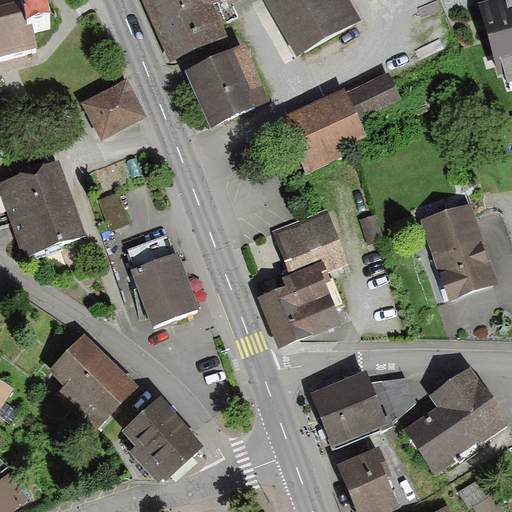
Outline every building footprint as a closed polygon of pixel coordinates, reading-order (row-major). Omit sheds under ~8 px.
[(0,0),(0,69),(37,60),(31,37),(53,31),(47,9),(25,15),(21,0),(0,0)] [(144,0),(142,1),(145,7),(165,52),(171,65),(228,39),(213,6),(226,0),(144,0)] [(345,0),(263,0),(297,59),(359,24),(345,0)] [(511,0),(506,0),(478,8),(499,80),(511,76),(511,0)] [(244,50),(188,75),(213,130),(269,105),(244,50)] [(387,74),(347,92),(360,121),(400,103),(387,74)] [(128,78),(81,103),(87,113),(101,141),(147,117),(128,78)] [(344,98),(285,125),(308,174),(347,157),(343,149),(363,140),(344,98)] [(51,166),(1,185),(29,259),(54,249),(79,240),(58,183),(51,166)] [(126,195),(96,200),(102,232),(132,226),(126,195)] [(467,207),(421,222),(446,302),(492,288),(467,207)] [(323,214),(273,233),(288,274),(278,278),(281,285),(256,295),(277,348),(337,325),(321,282),(327,280),(322,267),(340,260),(323,214)] [(131,274),(152,331),(199,314),(178,257),(131,274)] [(76,344),(51,370),(64,383),(59,389),(96,424),(126,392),(76,344)] [(469,370),(431,394),(439,407),(404,429),(433,474),(479,445),(475,440),(502,423),(469,370)] [(364,375),(310,399),(333,450),(387,427),(364,375)] [(0,415),(1,416),(19,388),(0,376),(0,415)] [(162,402),(123,435),(138,452),(132,457),(159,487),(163,484),(165,486),(205,452),(162,402)] [(399,511),(375,454),(338,469),(355,511),(399,511)] [(0,482),(0,499),(7,511),(14,511),(33,500),(15,472),(0,482)] [(507,511),(495,490),(472,503),(477,511),(507,511)]
